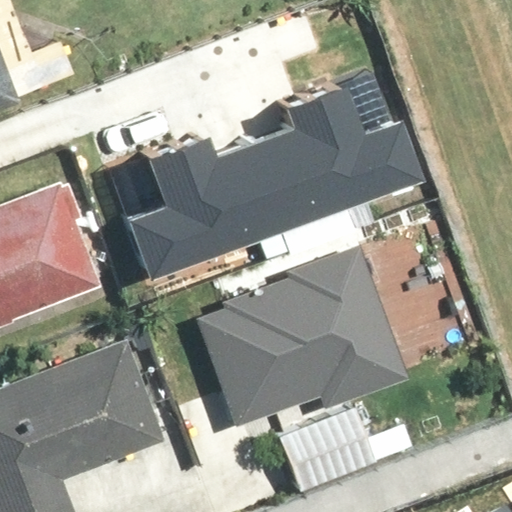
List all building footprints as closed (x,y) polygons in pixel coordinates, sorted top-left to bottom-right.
[(268,214),(407,165),(385,104),(350,116),(332,67),(275,87),(283,109),(237,126),(268,214)] [(68,156),(162,125),(146,75),(52,106),(68,156)] [(115,200),(139,265),(273,217),(268,214),(237,126),(202,138),(194,116),(133,138),(150,188),(115,200)] [(0,313),(81,282),(40,176),(0,191),(0,313)] [(389,373),(342,236),(239,271),(244,287),(172,312),(211,426),(302,395),(305,402),(389,373)] [(110,338),(0,377),(0,511),(60,511),(46,473),(146,437),(110,338)] [(372,463),(348,401),(257,436),(281,497),(372,463)]
